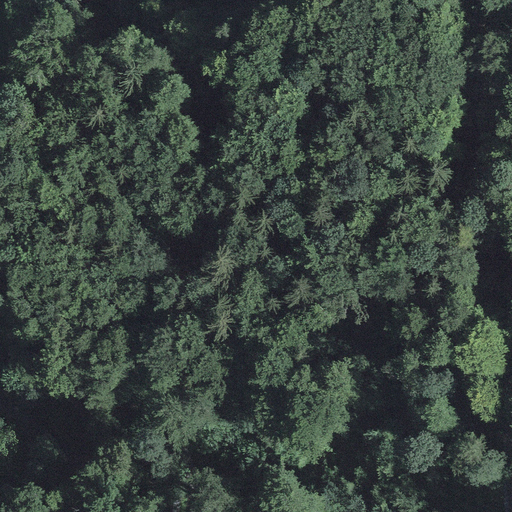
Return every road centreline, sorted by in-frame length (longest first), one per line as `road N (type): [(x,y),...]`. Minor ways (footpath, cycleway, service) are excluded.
road 1 (track): [(172,511),(130,398),(21,0)]
road 2 (track): [(511,344),(477,82),(488,41),(511,26)]
road 3 (track): [(508,511),(511,387)]
road 4 (track): [(0,443),(103,511)]
